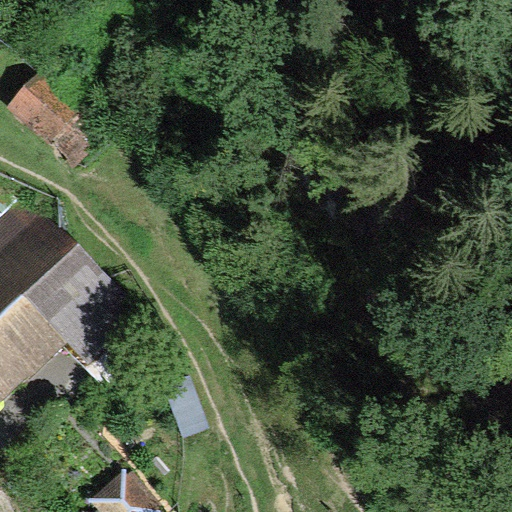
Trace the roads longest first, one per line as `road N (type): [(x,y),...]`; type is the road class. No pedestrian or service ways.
road 1 (track): [(197,0),(314,226),(372,309),(466,416),(511,449)]
road 2 (track): [(0,144),(127,241),(166,288),(271,511)]
